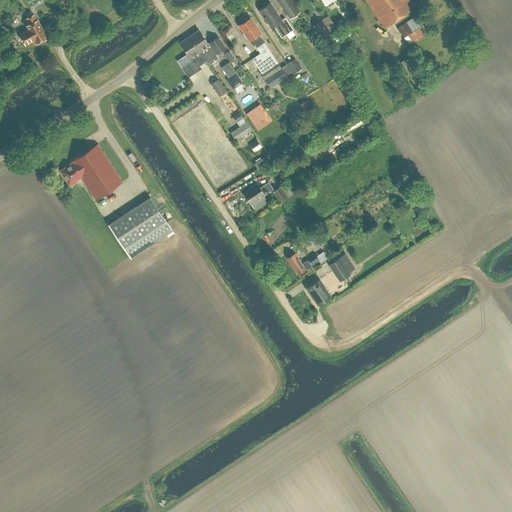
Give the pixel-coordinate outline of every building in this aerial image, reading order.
[(276,0),(290,19),(300,13),(291,0),(276,0)] [(365,0),(384,28),(415,8),(409,0),(365,0)] [(270,3),(259,10),(271,28),(274,26),(281,37),(293,30),(285,18),(282,20),(270,3)] [(409,44),(429,32),(417,14),(398,27),(409,44)] [(36,20),(33,15),(26,19),(29,24),(26,26),(28,30),(20,34),(25,45),(34,40),(36,43),(44,39),(43,36),(45,35),(37,20),(36,20)] [(259,35),(261,33),(250,17),(238,25),(249,42),(251,40),(260,53),(252,59),(260,71),(259,72),(265,80),(282,69),(259,35)] [(320,39),(329,33),(321,21),(312,27),(320,39)] [(208,45),(198,30),(189,36),(205,61),(208,64),(217,58),(215,55),(224,49),(217,39),(208,45)] [(199,65),(205,61),(189,36),(180,42),(192,60),(182,67),(189,77),(201,69),(199,65)] [(230,61),(234,58),(229,50),(225,53),(230,61)] [(293,73),(301,68),(294,58),(286,63),(293,73)] [(221,66),(228,77),(236,71),(229,61),(221,66)] [(219,95),(226,91),(218,78),(211,83),(219,95)] [(265,109),(252,119),(259,129),(273,120),(265,109)] [(236,121),(243,117),(240,111),(233,116),(236,121)] [(235,140),(252,129),(247,121),(230,132),(235,140)] [(123,182),(98,144),(71,161),(72,163),(60,171),(69,185),(81,178),(95,200),(123,182)] [(260,156),(250,162),(254,168),(264,162),(260,156)] [(272,176),(282,170),(277,163),(268,169),(272,176)] [(273,189),(269,183),(260,189),(257,184),(250,189),(250,190),(244,194),(251,205),(251,204),(255,211),(268,202),(263,196),(273,189)] [(279,203),(293,195),(285,184),(272,192),(279,203)] [(173,230),(151,197),(109,225),(119,239),(126,251),(131,258),(173,230)] [(308,229),(298,236),(302,242),(312,235),(308,229)] [(327,258),(323,252),(316,257),(315,254),(307,259),(307,262),(303,265),(295,253),(287,259),(298,274),(305,269),(306,270),(319,261),(320,263),(327,258)] [(340,281),(350,274),(349,272),(354,269),(343,254),(328,264),(340,281)] [(318,304),(331,296),(319,279),(307,288),(318,304)]
